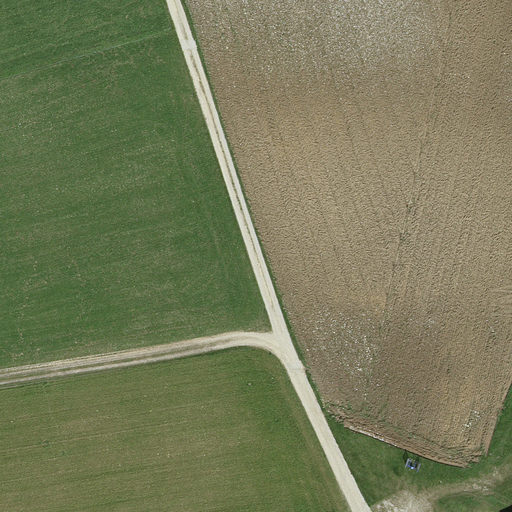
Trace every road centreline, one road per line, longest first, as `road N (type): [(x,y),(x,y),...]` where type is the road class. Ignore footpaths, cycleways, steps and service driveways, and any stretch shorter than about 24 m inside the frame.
road 1 (track): [(359,511),(291,361),(172,0)]
road 2 (track): [(291,361),(261,341),(235,339),(0,378)]
